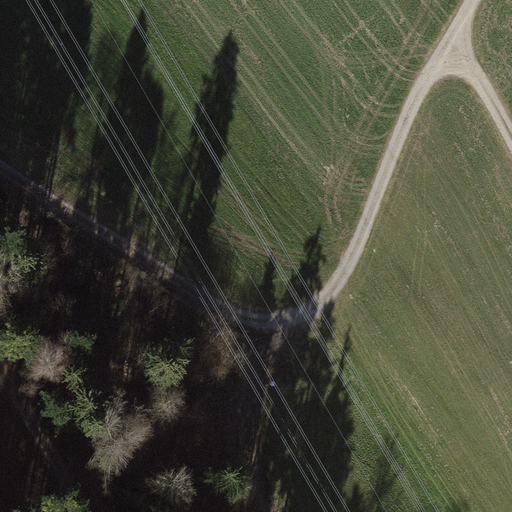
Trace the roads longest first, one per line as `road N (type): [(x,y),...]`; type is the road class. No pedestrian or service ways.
road 1 (track): [(475,0),(328,295),(278,327),(228,317),(0,158)]
road 2 (track): [(80,511),(0,397)]
road 3 (track): [(511,140),(459,28)]
